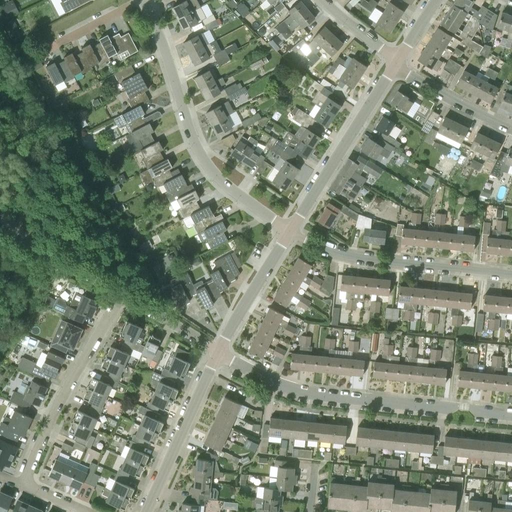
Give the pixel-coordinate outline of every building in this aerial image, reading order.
[(61,0),(62,1),(60,3),(65,13),(89,0),(61,0)] [(187,0),(172,8),(178,19),(200,7),(196,0),(187,0)] [(231,9),(237,4),(233,0),(230,0),(227,4),(231,9)] [(284,0),(266,0),(273,8),(269,11),(273,16),(281,9),(278,5),(284,0)] [(478,19),(479,23),(492,31),(497,15),(481,6),(478,12),(470,7),(474,0),(473,0),(455,0),(453,4),(478,19)] [(288,26),(307,10),(300,1),(288,11),(292,15),(275,29),(279,33),(288,26)] [(0,18),(2,22),(16,15),(9,2),(0,6),(0,18)] [(383,13),(396,22),(404,11),(390,2),(383,13)] [(365,8),(372,12),(375,8),(368,3),(365,8)] [(479,27),(478,23),(479,23),(478,19),(453,4),(447,14),(461,23),(464,18),(468,21),(465,25),(475,32),(478,28),(479,27)] [(242,16),(247,11),(242,5),(236,10),(242,16)] [(202,20),(204,25),(216,19),(213,14),(206,18),(200,7),(178,19),(183,30),(202,20)] [(307,10),(288,26),(291,29),(292,31),(299,24),(303,28),(315,18),(307,10)] [(497,27),(509,31),(511,22),(511,15),(502,12),(497,27)] [(396,22),(383,13),(379,19),(376,24),(389,33),(396,22)] [(471,40),(475,32),(465,25),(461,31),(458,29),(461,23),(447,14),(440,24),(463,38),(460,42),(479,53),(483,47),(473,41),(472,41),(471,40)] [(10,33),(18,29),(13,19),(6,23),(10,33)] [(219,25),(216,19),(204,25),(207,31),(219,25)] [(305,57),(310,60),(316,54),(322,47),(333,35),(324,26),(313,38),(313,39),(307,46),(311,50),(305,57)] [(431,38),(445,47),(447,49),(454,38),(438,27),(431,38)] [(101,42),(108,57),(116,53),(117,56),(127,50),(130,55),(138,51),(128,33),(121,37),(119,33),(113,36),(114,39),(111,40),(108,35),(99,39),(101,42)] [(183,43),(189,54),(209,44),(203,33),(183,43)] [(333,35),(322,47),(326,51),(332,56),(343,44),(333,35)] [(276,51),(281,48),(278,43),(281,40),(278,36),(269,43),(276,51)] [(424,50),(437,59),(445,47),(431,38),(424,50)] [(306,43),(302,39),(291,49),(295,53),(306,43)] [(81,48),(91,67),(99,62),(100,65),(109,60),(108,57),(101,42),(95,45),(96,48),(93,50),(90,44),(81,48)] [(209,44),(189,54),(194,65),(213,55),(214,55),(209,44)] [(484,45),(483,47),(479,53),(487,58),(491,47),(484,45)] [(92,69),(91,67),(81,48),(83,52),(77,55),(78,57),(75,59),(72,53),(64,58),(65,61),(73,76),(81,72),(82,74),(92,69)] [(453,53),(460,57),(463,52),(456,48),(453,53)] [(225,49),(214,55),(213,55),(216,61),(227,55),(225,49)] [(424,50),(417,60),(431,69),(437,59),(424,50)] [(314,64),(320,58),(316,54),(310,60),(314,64)] [(230,60),(227,55),(216,61),(218,66),(230,60)] [(252,70),(268,62),(265,56),(249,64),(252,70)] [(335,61),(342,66),(345,61),(339,57),(338,56),(335,61)] [(353,58),(346,68),(360,77),(367,66),(353,58)] [(40,60),(30,65),(33,71),(43,66),(42,64),(40,65),(39,62),(41,62),(40,60)] [(455,75),(460,66),(449,60),(444,68),(455,75)] [(64,83),(74,78),(73,76),(65,61),(60,64),(61,66),(57,68),(54,62),(46,67),(55,85),(63,81),(64,83)] [(360,77),(346,68),(342,66),(335,61),(332,66),(330,64),(325,70),(353,88),(360,77)] [(125,91),(144,81),(139,73),(130,78),(128,75),(135,71),(131,65),(114,74),(119,84),(121,83),(125,91)] [(489,78),(493,70),(488,68),(484,75),(489,78)] [(451,75),(444,70),(438,79),(445,84),(451,75)] [(498,73),(493,70),(489,78),(494,81),(498,73)] [(195,78),(200,89),(214,82),(209,71),(195,78)] [(456,85),(468,91),(475,77),(464,71),(456,85)] [(222,77),(214,82),(200,89),(206,100),(220,93),(218,88),(226,84),(222,77)] [(486,83),(475,77),(468,91),(479,97),(486,83)] [(148,89),(144,81),(125,91),(130,98),(127,100),(132,109),(141,105),(149,101),(146,94),(144,96),(142,93),(148,89)] [(321,108),(334,117),(340,106),(328,98),(328,97),(331,92),(321,85),(314,81),(311,86),(318,91),(311,102),(315,104),(321,108)] [(227,95),(239,89),(236,83),(224,89),(227,95)] [(486,83),(479,97),(491,103),(498,89),(486,83)] [(499,107),(511,112),(511,109),(511,94),(510,94),(511,88),(511,85),(508,84),(499,107)] [(227,95),(230,100),(246,92),(244,87),(239,89),(227,95)] [(406,114),(414,101),(408,97),(398,91),(390,103),(406,114)] [(206,113),(212,124),(226,116),(227,116),(234,112),(228,101),(206,113)] [(129,133),(131,132),(146,125),(149,123),(151,122),(148,116),(140,120),(139,117),(145,114),(141,105),(132,109),(122,115),(127,125),(125,126),(129,133)] [(334,117),(321,108),(314,118),(327,127),(334,117)] [(299,109),(296,114),(312,125),(315,120),(299,109)] [(428,133),(439,115),(432,111),(421,129),(428,133)] [(245,128),(261,119),(258,113),(241,122),(245,128)] [(296,114),(295,114),(292,120),(301,126),(308,130),(312,125),(296,114)] [(233,127),(227,116),(226,116),(212,124),(218,135),(233,127)] [(379,138),(389,144),(390,143),(401,150),(404,145),(394,139),(400,130),(393,126),(395,123),(382,116),(375,127),(383,132),(379,138)] [(263,127),(268,119),(265,117),(257,121),(259,124),(263,127)] [(449,137),(456,123),(445,117),(438,131),(449,137)] [(140,150),(155,143),(152,137),(150,138),(148,134),(154,131),(149,123),(146,125),(131,132),(135,140),(133,141),(138,151),(140,150)] [(468,128),(456,123),(449,137),(461,143),(468,128)] [(294,136),(313,148),(320,138),(308,130),(301,126),(294,136)] [(89,132),(82,136),(87,146),(94,142),(89,132)] [(470,147),(475,150),(482,153),(489,138),(477,133),(470,147)] [(231,147),(235,139),(232,134),(222,140),(224,145),(231,147)] [(231,154),(241,161),(250,147),(254,140),(250,137),(248,140),(242,136),(231,154)] [(272,136),(265,147),(270,150),(274,145),(278,139),(272,136)] [(287,146),(278,139),(274,145),(291,156),(295,151),(306,158),(313,148),(294,136),(287,146)] [(389,144),(379,138),(376,143),(368,138),(360,150),(375,159),(382,148),(390,152),(393,147),(389,144)] [(489,138),(482,153),(494,159),(501,144),(489,138)] [(250,147),(241,161),(251,167),(260,154),(256,151),(258,142),(254,140),(250,147)] [(159,141),(155,143),(140,150),(144,158),(142,159),(147,169),(164,160),(161,155),(158,156),(157,153),(163,149),(159,141)] [(436,151),(441,154),(445,146),(440,144),(436,151)] [(287,162),(291,156),(274,145),(270,150),(286,161),(287,162)] [(445,146),(441,154),(446,157),(450,149),(445,146)] [(510,165),(511,165),(511,148),(510,148),(504,164),(497,160),(497,159),(489,174),(500,178),(503,171),(508,173),(510,165)] [(181,174),(179,169),(167,175),(165,171),(172,167),(168,158),(164,160),(147,169),(139,173),(145,184),(153,180),(156,187),(181,174)] [(348,158),(338,173),(360,187),(365,180),(353,171),(357,164),(348,158)] [(473,160),(469,167),(474,170),(477,162),(473,160)] [(261,174),(268,164),(263,161),(256,171),(261,174)] [(299,169),(287,162),(286,161),(279,171),(292,180),(299,169)] [(378,177),(382,170),(368,161),(363,169),(378,177)] [(474,170),(479,172),(483,164),(477,162),(474,170)] [(100,171),(102,175),(110,171),(107,167),(100,171)] [(285,190),(292,180),(279,171),(273,182),(285,190)] [(360,187),(338,173),(329,188),(338,194),(343,187),(349,190),(346,194),(353,199),(360,187)] [(187,187),(185,183),(186,183),(181,174),(156,187),(157,187),(163,184),(167,191),(165,192),(170,203),(177,199),(187,194),(189,193),(194,190),(192,185),(187,187)] [(109,189),(111,194),(121,190),(118,185),(109,189)] [(486,197),(488,197),(490,190),(484,188),(481,196),(486,197)] [(200,198),(195,190),(194,190),(189,193),(187,194),(177,199),(181,207),(178,208),(184,218),(190,215),(201,209),(202,208),(199,202),(195,204),(194,201),(200,198)] [(318,221),(328,227),(339,209),(329,203),(318,221)] [(214,225),(222,221),(224,220),(221,214),(212,218),(211,215),(213,214),(209,205),(202,208),(201,209),(190,215),(184,218),(182,219),(187,227),(188,227),(189,228),(193,225),(197,234),(203,230),(214,225)] [(341,211),(356,221),(358,214),(344,206),(341,211)] [(415,225),(416,213),(413,213),(411,213),(410,223),(408,223),(408,228),(403,228),(403,225),(397,224),(395,236),(402,237),(401,243),(413,245),(415,229),(415,225)] [(358,214),(356,221),(355,227),(364,229),(363,241),(384,243),(385,231),(370,229),(371,219),(358,214)] [(499,238),(501,221),(496,220),(495,230),(492,230),(491,238),(487,237),(486,252),(498,254),(499,238)] [(208,239),(206,240),(211,250),(228,241),(225,235),(222,236),(221,232),(226,229),(222,221),(214,225),(203,230),(208,239)] [(506,221),(501,221),(499,238),(498,254),(510,255),(511,240),(511,235),(511,232),(505,232),(506,221)] [(489,235),(490,223),(483,222),(482,234),(489,235)] [(427,231),(415,229),(413,245),(425,246),(427,231)] [(437,247),(439,232),(427,231),(425,246),(437,247)] [(449,248),(451,233),(439,232),(437,247),(449,248)] [(461,250),(463,234),(451,233),(449,248),(461,250)] [(475,236),(463,234),(461,250),(473,251),(475,236)] [(140,245),(138,246),(141,251),(143,250),(144,252),(153,247),(149,240),(140,245)] [(212,279),(221,296),(219,292),(228,288),(225,282),(228,280),(230,283),(235,279),(234,277),(240,274),(237,268),(242,266),(234,251),(214,262),(218,270),(210,274),(212,279)] [(192,265),(195,266),(201,262),(199,257),(191,261),(192,265)] [(298,257),(292,268),(305,275),(311,265),(298,257)] [(299,286),(302,281),(309,285),(309,284),(329,296),(332,292),(312,280),(305,275),(292,268),(286,278),(299,286)] [(171,286),(162,290),(172,309),(180,304),(181,306),(190,302),(187,296),(190,294),(191,296),(197,293),(196,290),(193,284),(185,270),(176,275),(179,281),(178,280),(177,280),(176,280),(175,280),(174,280),(173,281),(172,282),(171,283),(171,284),(171,285),(171,286)] [(346,309),(350,309),(355,276),(342,274),(339,298),(342,299),(341,306),(346,307),(346,309)] [(312,280),(332,292),(334,277),(327,275),(323,281),(314,275),(312,280)] [(366,277),(355,276),(350,309),(355,310),(356,300),(363,301),(364,292),(366,277)] [(364,292),(371,293),(376,294),(378,278),(366,277),(364,292)] [(295,292),(299,286),(286,278),(279,288),(292,296),(308,305),(311,302),(295,292)] [(378,278),(376,294),(388,296),(390,280),(378,278)] [(215,299),(221,296),(212,279),(203,284),(201,280),(193,284),(196,290),(197,293),(205,309),(214,304),(211,298),(214,296),(215,299)] [(404,321),(409,321),(412,287),(400,286),(398,301),(404,302),(403,310),(405,310),(404,321)] [(412,287),(409,321),(413,322),(414,311),(415,311),(416,303),(422,304),(424,288),(412,287)] [(308,305),(292,296),(279,288),(273,299),(286,307),(290,300),(306,310),(308,305)] [(434,305),(436,290),(424,288),(422,304),(434,305)] [(448,291),(436,290),(434,305),(446,306),(448,291)] [(458,308),(460,292),(448,291),(446,306),(451,307),(450,315),(453,315),(451,326),(456,326),(457,315),(458,308)] [(460,292),(458,308),(470,309),(472,294),(460,292)] [(83,296),(78,294),(75,300),(71,301),(69,305),(66,304),(65,300),(59,297),(58,298),(57,298),(52,309),(82,323),(85,315),(91,317),(96,306),(94,305),(96,301),(83,295),(83,296)] [(493,330),(496,296),(484,295),(483,310),(488,311),(487,319),(489,320),(488,330),(493,330)] [(52,307),(55,300),(46,296),(43,303),(52,307)] [(508,297),(496,296),(493,330),(498,331),(500,312),(507,313),(508,297)] [(285,328),(294,333),(296,328),(287,324),(288,323),(280,319),(283,314),(269,307),(264,318),(278,325),(285,328)] [(333,307),(331,324),(337,325),(339,308),(333,307)] [(481,332),(483,314),(477,313),(475,331),(481,332)] [(264,318),(259,329),(273,336),(278,325),(264,318)] [(137,336),(141,327),(127,321),(120,336),(126,339),(123,344),(133,349),(138,351),(143,339),(137,336)] [(73,349),(82,329),(67,322),(58,342),(52,339),(50,345),(66,353),(69,347),(73,349)] [(294,333),(285,328),(283,333),(292,337),(294,333)] [(253,340),(267,347),(273,336),(259,329),(253,340)] [(160,339),(150,335),(142,353),(152,358),(151,360),(157,362),(162,352),(156,349),(160,339)] [(304,354),(306,336),(301,336),(300,346),(299,354),(292,353),(290,368),(302,369),(304,354)] [(311,337),(306,336),(304,354),(302,369),(314,371),(316,356),(311,355),(311,346),(310,346),(311,337)] [(340,358),(341,351),(333,350),(335,339),(330,339),(329,349),(328,357),(327,372),(339,373),(340,358)] [(267,347),(253,340),(248,351),(262,358),(267,347)] [(348,351),(341,351),(340,358),(339,373),(351,374),(352,359),(353,352),(354,341),(350,341),(349,340),(348,351)] [(43,342),(40,341),(37,346),(45,349),(47,344),(43,342)] [(131,355),(133,349),(123,344),(122,344),(120,350),(110,346),(106,357),(124,365),(129,355),(131,355)] [(387,354),(386,363),(385,378),(397,379),(398,364),(392,364),(393,355),(392,355),(393,344),(388,344),(387,354)] [(275,350),(284,355),(286,351),(277,346),(275,350)] [(404,365),(398,364),(397,379),(409,380),(412,347),(407,346),(406,356),(405,356),(404,365)] [(161,375),(171,380),(175,382),(178,375),(183,378),(190,363),(187,361),(190,353),(177,347),(173,356),(175,357),(169,371),(163,369),(161,375)] [(417,347),(412,347),(409,380),(421,382),(423,358),(416,357),(417,347)] [(430,359),(423,358),(421,382),(433,383),(434,368),(435,360),(436,349),(431,349),(430,359)] [(284,355),(275,350),(273,355),(275,356),(271,363),(278,366),(284,355)] [(59,372),(57,371),(60,364),(62,365),(64,358),(49,351),(42,366),(22,358),(18,368),(49,381),(51,376),(56,378),(57,375),(59,372)] [(471,372),(473,353),(470,353),(469,353),(467,371),(460,371),(459,375),(458,375),(457,386),(469,387),(471,372)] [(473,353),(472,364),(471,372),(483,373),(483,365),(476,364),(477,354),(474,353),(473,353)] [(327,372),(328,357),(316,356),(314,371),(327,372)] [(496,367),(495,374),(493,389),(505,391),(507,376),(502,375),(503,367),(501,367),(502,356),(497,356),(496,367)] [(108,377),(119,382),(121,383),(124,378),(121,377),(121,376),(119,375),(124,365),(106,357),(101,367),(110,371),(108,377)] [(364,361),(352,359),(351,374),(363,376),(364,361)] [(385,378),(386,363),(381,362),(374,362),(373,377),(385,378)] [(447,369),(434,368),(433,383),(445,384),(447,369)] [(481,388),(483,373),(476,372),(471,372),(469,387),(481,388)] [(493,389),(495,374),(483,373),(481,388),(493,389)] [(169,386),(171,380),(161,375),(158,381),(160,382),(155,392),(173,400),(178,390),(169,386)] [(88,388),(106,396),(107,394),(107,395),(111,386),(116,388),(119,382),(121,383),(119,382),(108,377),(104,376),(102,382),(92,377),(88,388)] [(48,388),(32,381),(30,386),(28,385),(24,393),(26,394),(25,396),(14,391),(9,401),(29,409),(32,402),(39,406),(43,399),(43,398),(44,395),(45,395),(44,395),(48,388)] [(90,409),(101,413),(103,407),(101,406),(106,396),(88,388),(83,398),(93,402),(90,409)] [(169,411),(173,400),(155,392),(151,403),(149,402),(146,408),(157,413),(160,407),(169,411)] [(219,408),(235,416),(240,404),(225,397),(219,408)] [(157,413),(146,408),(141,406),(138,412),(137,412),(133,422),(141,425),(159,433),(163,423),(154,419),(157,413)] [(230,427),(235,416),(219,408),(214,420),(230,427)] [(98,420),(101,413),(90,409),(87,414),(78,410),(73,421),(91,429),(96,419),(98,420)] [(23,436),(31,417),(16,410),(9,425),(3,422),(0,427),(0,433),(17,441),(20,434),(23,436)] [(270,418),(268,435),(281,436),(283,419),(270,418)] [(283,419),(281,436),(294,438),(296,420),(283,419)] [(209,432),(225,439),(230,427),(214,420),(209,432)] [(307,439),(308,422),(296,420),(294,438),(307,439)] [(75,441),(86,446),(90,448),(95,438),(90,435),(89,435),(91,429),(73,421),(68,431),(78,435),(75,441)] [(321,423),(308,422),(307,439),(319,441),(321,423)] [(334,424),(321,423),(319,441),(332,442),(334,424)] [(334,424),(332,442),(345,443),(347,426),(334,424)] [(131,441),(142,446),(145,440),(154,444),(159,433),(141,425),(136,435),(134,435),(131,441)] [(368,446),(370,428),(357,427),(356,444),(368,446)] [(383,430),(370,428),(368,446),(381,447),(383,430)] [(394,448),(396,431),(383,430),(381,447),(394,448)] [(408,432),(396,431),(394,448),(406,450),(408,432)] [(204,443),(214,448),(220,451),(225,439),(209,432),(204,443)] [(421,434),(408,432),(406,450),(419,451),(421,434)] [(434,435),(421,434),(419,451),(432,452),(434,435)] [(456,455),(458,437),(445,436),(444,446),(438,445),(437,456),(436,463),(443,464),(443,456),(443,453),(456,455)] [(470,438),(458,437),(456,455),(468,456),(470,438)] [(481,457),(483,440),(470,438),(468,456),(481,457)] [(9,466),(14,455),(18,448),(0,439),(0,470),(2,471),(5,464),(9,466)] [(255,452),(258,444),(247,439),(244,447),(255,452)] [(496,441),(483,440),(481,457),(494,459),(496,441)] [(83,452),(86,446),(75,441),(73,447),(74,448),(74,447),(83,452)] [(142,446),(131,441),(128,447),(131,448),(126,458),(144,466),(149,456),(139,452),(142,446)] [(508,442),(496,441),(494,459),(507,460),(508,442)] [(74,448),(73,447),(63,442),(61,448),(71,453),(74,448)] [(217,461),(219,456),(212,453),(207,451),(203,459),(197,458),(196,465),(193,465),(193,469),(212,471),(219,472),(217,461)] [(222,458),(230,461),(232,456),(225,453),(222,458)] [(121,468),(119,467),(117,474),(128,478),(130,473),(140,477),(144,466),(126,458),(121,468)] [(48,475),(59,480),(66,464),(56,459),(48,475)] [(278,467),(277,478),(296,480),(297,475),(294,474),(294,468),(288,467),(288,461),(275,460),(275,467),(278,467)] [(83,482),(89,484),(93,473),(97,465),(91,462),(89,467),(79,463),(76,468),(69,484),(79,489),(83,482)] [(76,468),(66,464),(59,480),(69,484),(76,468)] [(212,471),(193,469),(192,474),(195,474),(194,481),(211,482),(211,477),(218,478),(218,477),(223,477),(223,473),(219,472),(212,471)] [(100,476),(93,473),(89,484),(95,487),(100,476)] [(111,491),(129,499),(134,489),(125,484),(128,478),(117,474),(114,480),(109,478),(105,488),(111,491)] [(296,484),(296,480),(277,478),(276,488),(276,489),(280,489),(280,490),(292,490),(292,484),(296,484)] [(334,483),(335,478),(330,478),(327,507),(340,509),(343,484),(334,483)] [(368,487),(366,506),(366,507),(378,508),(382,478),(377,478),(377,483),(368,482),(367,486),(368,487)] [(382,478),(378,508),(391,509),(393,489),(394,484),(385,484),(386,479),(382,478)] [(353,510),(356,480),(352,480),(351,485),(343,484),(340,509),(353,510)] [(366,511),(366,507),(366,506),(368,487),(367,486),(360,486),(360,481),(356,480),(353,510),(366,511)] [(210,488),(211,482),(194,481),(194,487),(191,487),(190,492),(192,492),(192,493),(192,498),(205,499),(205,500),(217,501),(218,492),(215,488),(210,488)] [(439,489),(431,488),(428,511),(441,511),(444,485),(440,484),(439,489)] [(393,489),(391,509),(390,511),(403,511),(406,486),(402,485),(401,490),(393,489)] [(444,485),(441,511),(454,511),(457,491),(448,490),(448,485),(444,485)] [(415,511),(418,492),(410,491),(410,486),(406,486),(403,511),(415,511)] [(264,487),(263,498),(282,500),(283,495),(280,495),(280,490),(280,489),(276,489),(276,488),(264,487)] [(129,499),(111,491),(105,488),(102,494),(108,497),(107,501),(125,509),(129,499)] [(418,492),(415,511),(428,511),(431,488),(426,488),(426,493),(418,492)] [(12,497),(0,492),(1,491),(0,491),(0,511),(4,511),(7,507),(12,497)] [(467,511),(478,511),(479,501),(473,500),(474,492),(469,492),(467,511)] [(489,511),(490,507),(492,494),(487,494),(487,502),(480,501),(479,501),(478,511),(489,511)] [(502,495),(501,500),(500,511),(511,511),(511,509),(505,508),(505,500),(506,495),(502,495)] [(203,511),(205,500),(205,499),(192,498),(191,504),(182,503),(182,506),(182,509),(179,509),(178,511),(203,511)] [(282,505),(282,500),(263,498),(256,498),(255,503),(263,504),(262,509),(257,509),(256,511),(269,511),(270,510),(278,511),(279,505),(282,505)] [(26,511),(29,505),(18,500),(19,500),(18,499),(13,510),(7,507),(4,511),(26,511)] [(490,507),(489,511),(500,511),(501,500),(498,500),(497,508),(490,507)]
